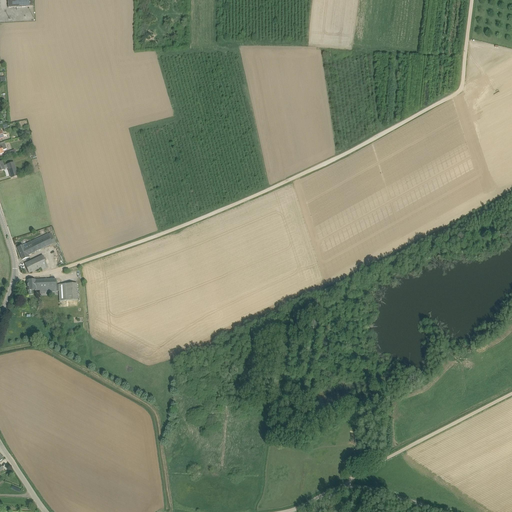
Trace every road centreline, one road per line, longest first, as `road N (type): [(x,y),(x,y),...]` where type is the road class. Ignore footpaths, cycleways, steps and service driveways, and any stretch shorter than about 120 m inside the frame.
road 1 (track): [(14,276),(68,266),(238,206),(511,62)]
road 2 (track): [(347,485),(511,395)]
